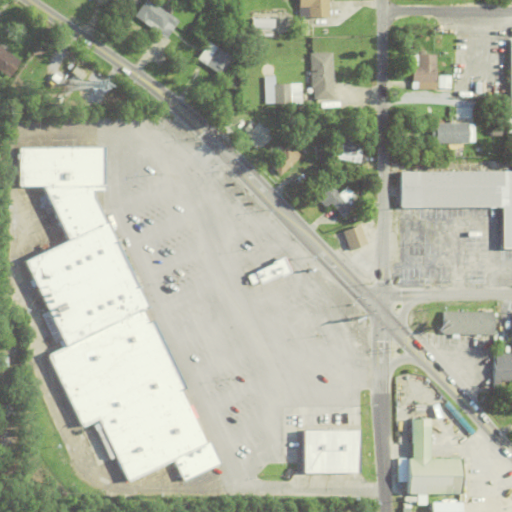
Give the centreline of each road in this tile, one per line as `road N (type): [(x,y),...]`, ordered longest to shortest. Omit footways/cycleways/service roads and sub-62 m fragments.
road 1 (secondary): [(511,454),(213,140),(146,81),(29,0)]
road 2 (residential): [(385,296),(382,0)]
road 3 (residential): [(386,511),(379,313)]
road 4 (residential): [(511,11),(383,12)]
road 5 (residential): [(511,295),(385,296)]
